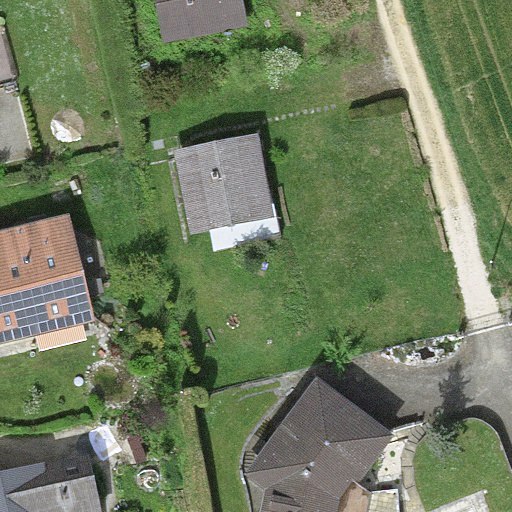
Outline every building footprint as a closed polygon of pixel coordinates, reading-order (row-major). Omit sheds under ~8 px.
[(238,0),(155,0),(162,40),(243,27),(238,0)] [(257,145),(181,159),(194,229),(270,215),(257,145)] [(70,215),(0,232),(0,341),(96,318),(70,215)] [(310,391),(247,474),(260,483),(257,511),(325,511),(378,442),(310,391)] [(82,511),(75,472),(0,486),(0,511),(82,511)]
